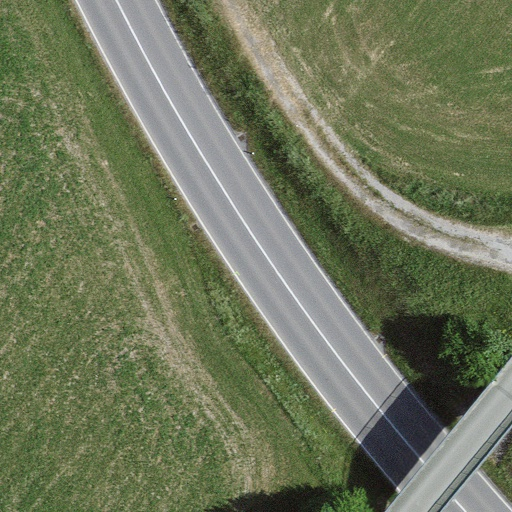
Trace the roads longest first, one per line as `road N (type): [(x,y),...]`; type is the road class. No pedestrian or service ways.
road 1 (tertiary): [(468,511),(365,392),(232,202),(120,0)]
road 2 (track): [(511,249),(450,242),(362,190),(269,72),(232,0)]
road 3 (track): [(511,391),(412,511)]
